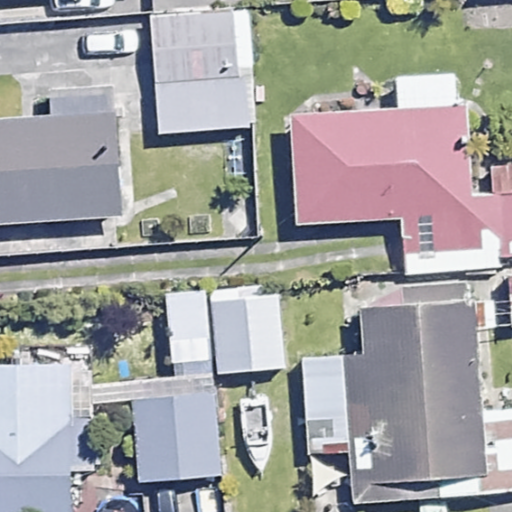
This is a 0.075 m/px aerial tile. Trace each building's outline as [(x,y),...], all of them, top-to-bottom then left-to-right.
[(242,7),(152,13),(159,123),(249,118),(242,7)] [(500,114),(290,127),(296,226),(506,213),(500,114)] [(0,123),(0,220),(126,214),(121,117),(0,123)] [(489,473),(486,285),(352,287),(355,476),(489,473)] [(209,293),(165,297),(172,370),(215,366),(209,293)] [(281,373),(275,294),(215,298),(220,378),(281,373)] [(76,511),(69,357),(0,360),(0,511),(76,511)] [(203,401),(142,405),(147,482),(208,478),(203,401)]
